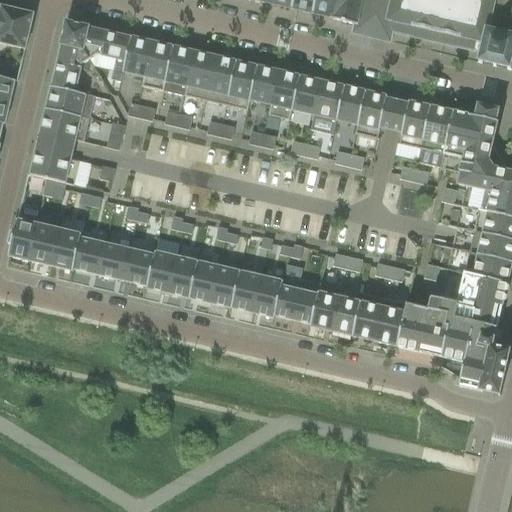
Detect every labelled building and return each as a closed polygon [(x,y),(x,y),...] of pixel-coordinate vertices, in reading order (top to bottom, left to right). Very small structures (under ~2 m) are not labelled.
[(291,10),(293,0),(271,0),(270,5),(291,10)] [(312,15),(315,0),(293,0),(291,10),(312,15)] [(333,22),(338,0),(315,0),(312,15),(332,19),(332,21),(333,22)] [(361,0),(338,0),(333,22),(355,27),(361,0)] [(361,0),(355,27),(371,29),(384,32),(391,0),(361,0)] [(511,0),(391,0),(384,32),(482,55),(482,54),(511,61),(511,56),(511,55),(511,0)] [(0,45),(25,51),(33,16),(1,9),(1,11),(2,11),(0,18),(0,45)] [(81,66),(89,61),(66,24),(60,47),(61,47),(51,89),(75,94),(81,66)] [(123,74),(131,40),(89,30),(89,29),(66,24),(89,61),(97,57),(116,61),(111,81),(120,84),(123,74)] [(131,39),(131,40),(123,74),(144,79),(152,44),(131,39)] [(144,79),(142,89),(163,93),(173,49),(152,44),(144,79)] [(163,93),(184,98),(194,53),(173,49),(163,93)] [(184,98),(205,103),(215,58),(194,53),(184,98)] [(205,103),(226,108),(236,63),(215,58),(205,103)] [(226,108),(247,113),(249,103),(257,68),(236,63),(226,108)] [(249,103),(250,103),(270,107),(278,73),(257,68),(249,103)] [(289,123),(291,112),(299,78),(278,73),(270,107),(268,118),(289,123)] [(313,117),(321,83),(299,78),(291,112),(313,117)] [(0,102),(9,105),(14,83),(0,79),(0,102)] [(335,122),(343,88),(321,83),(313,117),(310,132),(332,137),(335,122)] [(94,99),(75,94),(51,89),(51,88),(45,111),(89,122),(94,99)] [(357,127),(365,93),(343,88),(335,122),(357,127)] [(430,108),(408,103),(408,106),(395,103),(386,101),(387,98),(365,93),(357,127),(359,128),(357,136),(376,141),(379,130),(389,132),(398,134),(400,135),(397,146),(420,151),(430,108)] [(0,137),(0,136),(2,127),(3,126),(4,127),(9,105),(0,102),(0,137)] [(128,118),(140,121),(142,109),(130,106),(128,118)] [(496,123),(496,121),(496,120),(498,114),(498,112),(496,111),(489,110),(487,109),(480,108),(478,107),(477,110),(476,115),(476,116),(475,119),(453,114),(443,157),(463,162),(456,193),(453,207),(511,220),(511,174),(507,173),(491,148),(497,124),(496,123)] [(443,157),(453,114),(430,108),(420,151),(443,157)] [(154,112),(142,109),(140,121),(152,124),(154,112)] [(39,134),(42,135),(73,142),(73,143),(75,143),(84,145),(89,122),(45,111),(40,132),(39,132),(39,134)] [(164,127),(176,129),(179,117),(167,115),(164,127)] [(191,120),(179,117),(176,129),(188,132),(191,120)] [(207,136),(219,139),(221,127),(209,125),(207,136)] [(124,129),(112,126),(109,138),(121,141),(124,129)] [(233,130),(221,127),(219,139),(231,142),(233,130)] [(251,134),(248,146),(260,149),(263,137),(251,134)] [(275,140),(263,137),(260,149),(272,152),(275,140)] [(109,138),(106,150),(118,152),(121,141),(109,138)] [(306,147),(293,144),(290,156),(303,159),(306,147)] [(303,159),(316,162),(319,150),(306,147),(303,159)] [(70,162),(71,161),(69,161),(37,154),(34,153),(34,155),(35,156),(30,178),(45,181),(65,186),(74,188),(79,164),(70,162)] [(348,169),(350,157),(337,154),(335,166),(348,169)] [(363,160),(350,157),(348,169),(361,172),(363,160)] [(102,169),(99,181),(111,184),(114,172),(102,169)] [(412,184),(415,172),(402,169),(399,181),(412,184)] [(428,175),(415,172),(412,184),(425,187),(428,175)] [(45,181),(42,198),(51,200),(54,189),(64,192),(65,186),(45,181)] [(54,189),(51,200),(62,202),(64,192),(54,189)] [(444,191),(441,204),(453,207),(456,193),(444,191)] [(81,196),(78,206),(88,208),(91,198),(81,196)] [(91,198),(88,208),(98,211),(101,200),(91,198)] [(511,242),(511,220),(453,207),(448,228),(456,230),(474,234),(511,242)] [(129,209),(126,221),(135,223),(137,214),(138,211),(129,209)] [(137,214),(135,223),(147,226),(149,217),(137,214)] [(11,234),(8,246),(11,246),(8,259),(30,264),(40,222),(17,217),(14,234),(11,234)] [(181,225),(182,221),(173,219),(170,232),(179,234),(181,225)] [(60,232),(39,227),(40,223),(40,222),(30,264),(51,269),(60,232)] [(181,225),(179,234),(191,236),(193,227),(181,225)] [(218,229),(215,242),(224,244),(226,235),(227,232),(218,229)] [(51,269),(72,274),(81,237),(60,232),(51,269)] [(511,242),(474,234),(469,255),(511,265),(511,263),(511,242)] [(226,235),(224,244),(235,247),(238,238),(226,235)] [(105,246),(81,240),(81,237),(72,274),(73,274),(74,272),(98,277),(105,246)] [(262,240),(260,250),(270,252),(272,242),(262,240)] [(105,246),(98,277),(122,283),(129,252),(105,246)] [(292,250),(290,259),(299,261),(302,249),(293,247),(292,250)] [(281,248),(279,257),(290,259),(292,250),(281,248)] [(507,286),(511,265),(443,249),(438,270),(507,286)] [(155,254),(154,254),(154,257),(129,252),(122,283),(146,288),(146,291),(155,254)] [(155,254),(146,291),(167,296),(176,259),(155,254)] [(346,271),(349,260),(336,257),(333,268),(346,271)] [(197,264),(176,259),(167,296),(189,300),(197,264)] [(362,263),(349,260),(346,271),(359,274),(362,263)] [(218,269),(197,264),(189,300),(210,305),(218,269)] [(388,281),(391,270),(378,266),(375,278),(388,281)] [(435,283),(438,270),(427,267),(424,280),(435,283)] [(239,274),(218,269),(210,305),(231,310),(239,274)] [(404,273),(391,270),(388,281),(401,284),(404,273)] [(492,349),(507,286),(438,270),(435,283),(429,311),(407,306),(397,349),(441,359),(442,359),(464,365),(458,388),(482,394),(485,394),(497,397),(499,397),(500,395),(505,374),(505,372),(509,355),(510,353),(507,352),(495,349),(492,349)] [(239,274),(231,310),(252,315),(261,279),(239,274)] [(282,284),(261,279),(252,315),(274,320),(282,284)] [(282,284),(274,320),(275,318),(310,327),(310,329),(320,286),(298,281),(295,292),(281,289),(283,284),(282,284)] [(320,286),(310,329),(331,334),(342,291),(320,286)] [(352,339),(362,296),(342,291),(331,334),(352,339)] [(373,343),(383,301),(362,296),(352,339),(373,343)] [(397,349),(407,306),(383,301),(373,343),(397,349)]
